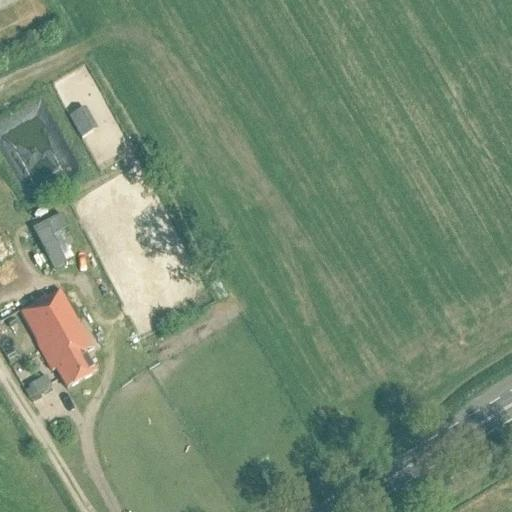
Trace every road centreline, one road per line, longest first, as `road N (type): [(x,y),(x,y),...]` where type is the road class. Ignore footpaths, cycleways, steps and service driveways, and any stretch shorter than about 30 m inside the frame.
road 1 (primary): [(334,511),(511,405)]
road 2 (track): [(0,364),(89,511)]
